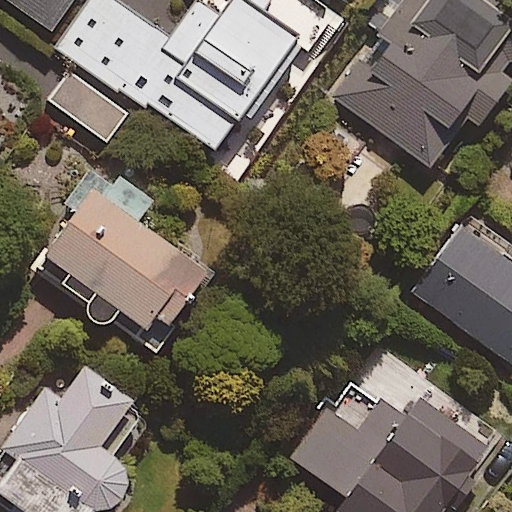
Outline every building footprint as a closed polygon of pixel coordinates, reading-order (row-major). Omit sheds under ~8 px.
[(0,0),(0,1),(49,37),(75,0),(0,0)] [(169,44),(106,0),(91,0),(55,51),(241,177),(265,142),(246,128),(301,50),(235,3),(221,22),(196,5),(169,44)] [(432,189),(471,142),(481,150),(511,111),(511,6),(504,0),(409,0),(326,102),(432,189)] [(125,117),(67,75),(47,103),(105,146),(125,117)] [(116,332),(152,359),(206,289),(132,232),(152,206),(111,175),(38,269),(67,292),(63,298),(86,316),(86,325),(92,335),(103,339),(116,332)] [(511,264),(462,224),(409,290),(511,372),(511,264)] [(122,485),(110,468),(144,424),(66,364),(0,450),(0,509),(3,511),(118,511),(120,510),(122,485)] [(403,431),(352,388),(288,466),(343,511),(342,511),(461,511),(469,503),(463,498),(487,468),(419,412),(403,431)]
